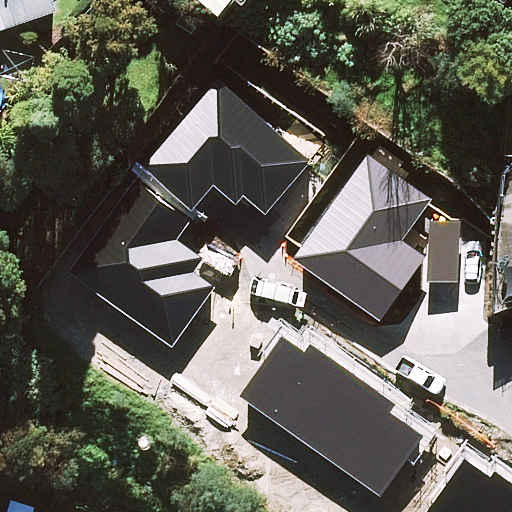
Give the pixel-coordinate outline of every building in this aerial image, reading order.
[(0,0),(0,35),(59,15),(54,0),(0,0)] [(275,111),(229,64),(197,94),(244,142),(275,111)] [(205,229),(153,194),(140,213),(117,197),(61,280),(108,311),(87,342),(150,384),(171,353),(137,330),(205,229)] [(511,264),(500,266),(505,312),(511,311),(511,264)] [(436,511),(424,502),(416,511),(436,511)]
